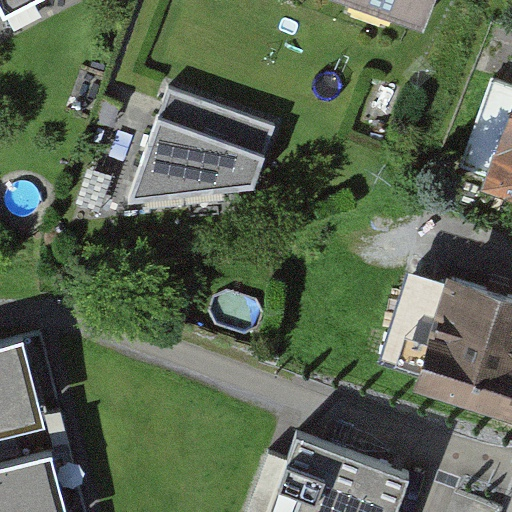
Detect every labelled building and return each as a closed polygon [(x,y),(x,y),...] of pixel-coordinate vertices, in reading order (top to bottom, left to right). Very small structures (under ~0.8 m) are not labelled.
[(0,0),(5,10),(25,0),(0,0)] [(281,1),(419,50),(437,0),(248,0),(279,11),(281,1)] [(131,196),(259,180),(275,122),(172,82),(131,196)] [(511,106),(477,211),(511,222),(511,106)] [(415,377),(511,405),(511,287),(447,268),(415,377)] [(0,427),(45,416),(23,334),(0,340),(0,427)] [(267,511),(390,511),(405,472),(296,433),(278,482),(267,511)] [(0,511),(70,511),(52,445),(0,459),(0,511)]
